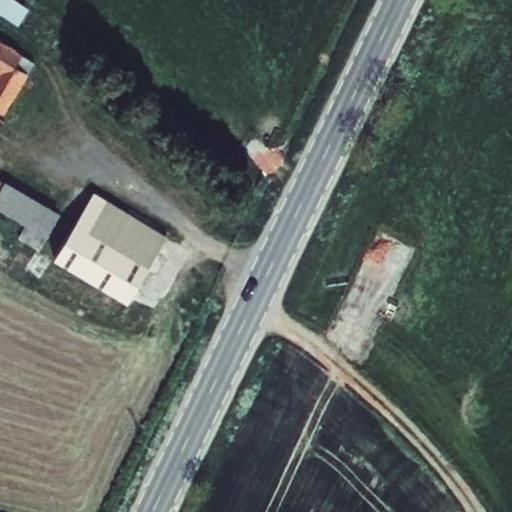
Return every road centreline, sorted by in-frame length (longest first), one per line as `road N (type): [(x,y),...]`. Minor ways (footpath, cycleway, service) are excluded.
road 1 (primary): [(152,511),(400,0)]
road 2 (track): [(472,511),(376,397),(310,336),(254,300)]
road 3 (unknown): [(254,300),(101,183)]
